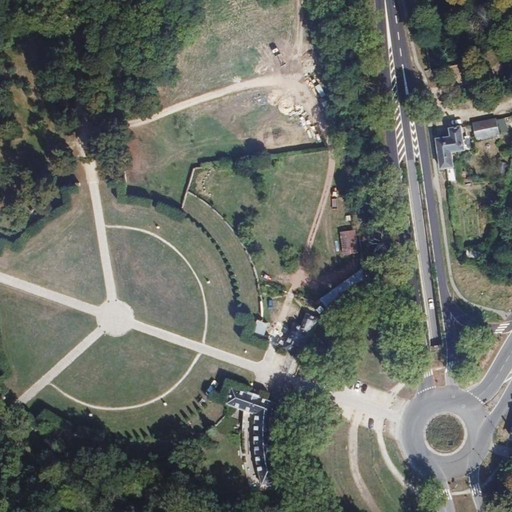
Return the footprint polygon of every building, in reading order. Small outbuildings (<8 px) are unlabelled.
[(508,130),(505,118),(474,124),(478,140),(499,136),(499,132),(508,130)] [(441,169),(447,168),(454,167),(452,152),(466,150),(462,127),(450,129),(451,137),(437,139),(441,169)] [(480,260),(481,252),(468,250),(466,257),(480,260)] [(320,298),(325,307),(347,294),(342,285),(320,298)] [(295,355),(312,325),(302,320),(294,334),(288,331),(279,345),(295,355)] [(261,486),(281,480),(275,446),(277,407),(255,400),(234,392),(228,407),(256,416),(254,448),(261,486)]
